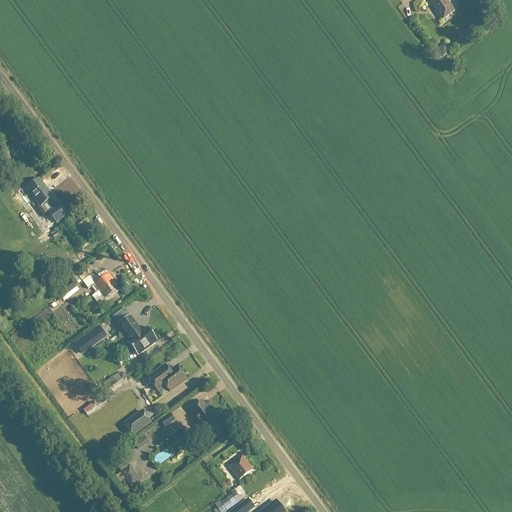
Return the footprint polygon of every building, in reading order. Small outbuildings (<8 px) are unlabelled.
[(425,0),(431,7),(432,7),(436,12),(434,13),(441,22),(454,12),(445,0),(425,0)] [(66,217),(59,206),(49,193),(48,194),(38,180),(26,189),(40,207),(47,203),(52,210),(47,213),(56,225),(66,217)] [(70,221),(63,226),(80,248),(86,243),(70,221)] [(107,275),(98,283),(92,275),(82,283),(88,290),(94,286),(105,300),(118,290),(107,275)] [(63,302),(78,291),(73,284),(58,295),(63,302)] [(136,357),(157,342),(146,329),(140,333),(129,317),(117,325),(129,341),(126,343),(136,357)] [(98,329),(75,346),(82,355),(105,338),(98,329)] [(179,374),(175,368),(169,373),(163,367),(146,379),(156,392),(164,387),(168,393),(184,381),(183,379),(184,377),(181,374),(179,374)] [(189,411),(195,419),(201,428),(200,429),(206,436),(219,426),(201,402),(189,411)] [(150,423),(142,413),(124,426),(132,436),(150,423)] [(170,415),(160,422),(165,429),(175,422),(170,415)] [(147,438),(136,442),(139,450),(150,445),(147,438)] [(153,459),(159,468),(175,458),(170,449),(153,459)] [(233,474),(234,475),(238,482),(252,471),(246,464),(247,464),(241,456),(227,467),(232,474),(233,474)] [(131,488),(140,482),(129,467),(120,474),(131,488)] [(246,498),(239,488),(233,492),(237,496),(222,507),(226,511),(246,498)] [(282,511),(275,503),(263,511),(282,511)]
